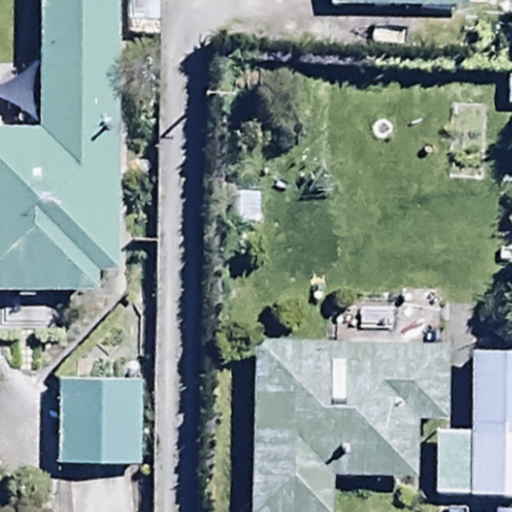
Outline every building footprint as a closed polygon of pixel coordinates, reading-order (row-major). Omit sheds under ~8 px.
[(107,270),(108,0),(28,0),(28,130),(0,130),(0,291),(86,292),(86,270),(107,270)] [(321,0),(322,4),(451,10),(451,0),(321,0)] [(436,346),(249,342),(243,511),(246,511),(329,511),(330,472),(409,473),(411,415),(434,415),(436,346)] [(511,496),(511,345),(461,345),(460,431),(426,431),(425,495),(511,496)] [(133,378),(50,378),(50,470),(133,470),(133,378)]
